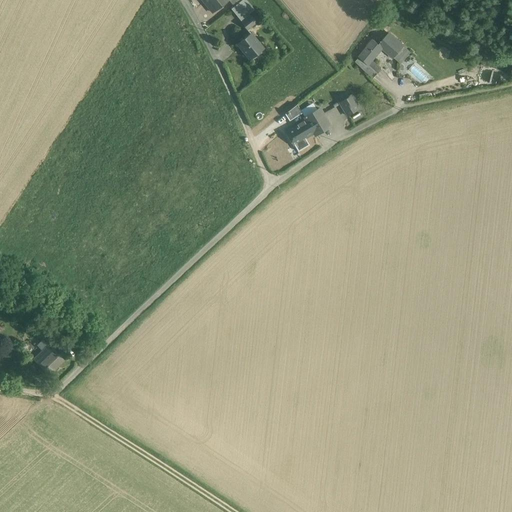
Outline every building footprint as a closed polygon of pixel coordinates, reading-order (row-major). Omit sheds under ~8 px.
[(203,0),(213,12),(228,0),(203,0)] [(254,10),(245,0),(242,0),(234,7),(231,9),(241,20),(254,10)] [(251,16),(242,23),(247,29),(256,22),(251,16)] [(404,45),(389,32),(379,44),(383,47),(383,48),(394,57),(404,45)] [(250,34),(238,43),(250,59),(262,50),(250,34)] [(379,44),(374,40),(359,57),(360,58),(368,65),(383,48),(383,47),(379,44)] [(404,45),(394,57),(399,62),(409,50),(404,45)] [(368,65),(360,58),(357,62),(374,76),(377,73),(368,65)] [(352,95),(339,103),(347,116),(360,108),(352,95)] [(284,112),(289,120),(301,112),(297,104),(284,112)] [(319,108),(306,116),(304,117),(306,119),(314,133),(315,135),(330,126),(319,108)] [(306,119),(285,131),(293,145),(314,133),(306,119)] [(70,345),(61,336),(56,341),(65,350),(70,345)] [(64,359),(49,344),(34,359),(48,374),(64,359)]
